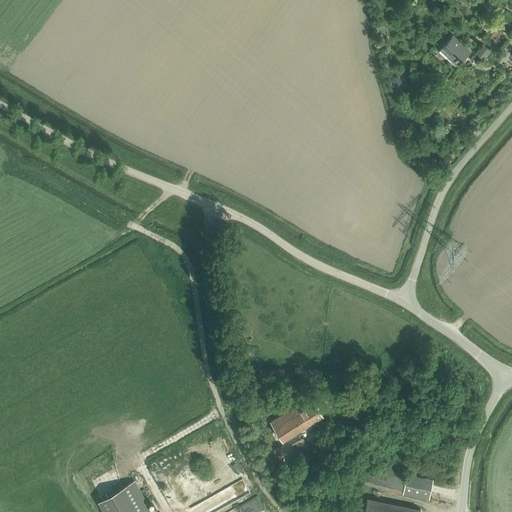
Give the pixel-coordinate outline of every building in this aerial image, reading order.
[(457,65),(470,51),(454,36),(439,52),(446,58),(448,56),(457,65)] [(483,44),(476,52),(477,53),(484,60),(491,51),(484,45),(483,44)] [(398,75),(391,78),(395,88),(397,93),(404,90),(401,81),(398,75)] [(271,383),(255,388),(262,410),(277,405),(271,383)] [(283,441),(323,416),(314,402),(300,411),(297,406),(271,422),(283,441)] [(300,458),(310,452),(302,439),(292,445),(300,458)] [(363,483),(400,493),(404,478),(405,475),(381,469),(368,466),(363,483)] [(407,473),(403,493),(429,499),(433,478),(407,473)] [(106,511),(150,511),(133,481),(100,500),(106,511)] [(265,511),(259,498),(226,511),(265,511)] [(419,511),(421,509),(367,498),(363,511),(419,511)]
